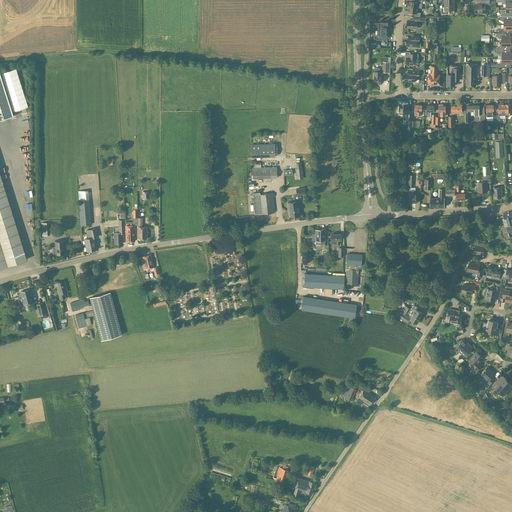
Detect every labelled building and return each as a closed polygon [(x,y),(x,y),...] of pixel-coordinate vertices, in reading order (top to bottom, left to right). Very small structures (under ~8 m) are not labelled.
[(490,3),(483,4),(481,4),(481,7),(475,7),(475,13),(485,13),(485,7),(490,7),(490,3)] [(454,4),(444,4),(445,7),(443,7),(443,8),(441,8),(441,14),(448,14),(448,10),(454,10),(454,4)] [(511,6),(506,7),(506,10),(501,10),(501,16),(508,16),(508,13),(511,12),(511,6)] [(418,8),(409,7),(408,12),(415,13),(414,17),(419,17),(420,17),(421,13),(417,12),(418,8)] [(420,17),(419,17),(413,17),(413,20),(410,19),(410,20),(410,21),(408,21),(407,28),(410,28),(410,29),(411,29),(413,29),(414,29),(414,28),(417,28),(418,21),(426,22),(426,16),(420,17)] [(504,25),(511,24),(511,16),(498,16),(498,20),(499,20),(504,22),(504,25)] [(377,35),(377,40),(387,40),(388,23),(379,22),(379,23),(375,23),(374,30),(378,30),(378,35),(377,35)] [(511,24),(504,25),(504,27),(500,30),(498,30),(498,33),(496,33),(511,33),(511,24)] [(511,33),(496,33),(496,37),(497,37),(502,39),(502,42),(511,41),(511,37),(511,38),(511,36),(510,36),(510,33),(511,33)] [(414,48),(414,46),(417,46),(417,42),(419,42),(420,36),(413,36),(413,39),(407,39),(407,46),(409,46),(409,48),(410,48),(411,49),(412,49),(413,48),(414,48)] [(511,41),(502,42),(502,44),(497,47),(496,47),(496,50),(510,50),(510,47),(511,47),(511,46),(511,45),(511,41)] [(510,53),(510,50),(496,50),(496,54),(497,54),(502,56),(502,59),(511,58),(511,54),(511,53),(510,53)] [(416,64),(416,58),(416,54),(410,54),(410,58),(406,58),(406,64),(416,64)] [(511,58),(502,59),(502,61),(497,64),(496,64),(496,67),(510,67),(510,64),(511,64),(511,62),(511,58)] [(482,64),(481,76),(489,76),(490,65),(482,64)] [(476,86),(476,65),(467,65),(466,86),(476,86)] [(382,76),(382,71),(380,71),(380,68),(375,67),(374,71),(374,76),(374,83),(381,83),(381,80),(382,80),(382,76)] [(451,69),(450,74),(447,74),(447,86),(455,86),(455,78),(459,78),(459,68),(454,68),(454,69),(451,69)] [(414,82),(414,81),(415,81),(415,77),(419,77),(419,70),(413,70),(413,74),(406,73),(405,81),(410,81),(410,82),(411,82),(413,82),(414,82)] [(0,72),(0,120),(14,116),(0,72)] [(493,76),(493,78),(492,78),(492,82),(493,82),(493,85),(500,85),(500,82),(505,82),(505,73),(501,73),(501,76),(493,76)] [(412,117),(412,111),(408,110),(408,103),(400,103),(399,113),(407,113),(407,116),(412,117)] [(499,115),(497,115),(497,120),(500,120),(500,117),(505,117),(505,115),(506,115),(505,104),(504,104),(503,103),(500,103),(499,105),(498,105),(498,112),(499,115)] [(425,110),(425,117),(431,117),(431,112),(434,112),(435,106),(427,105),(427,110),(425,110)] [(493,116),(493,111),(494,111),(494,105),(486,105),(486,111),(487,111),(487,117),(493,116)] [(467,106),(467,110),(465,110),(465,122),(471,122),(470,111),(475,111),(475,115),(479,115),(479,112),(479,111),(480,111),(480,106),(475,106),(467,106)] [(436,114),(432,114),(431,124),(432,124),(431,127),(435,128),(435,124),(440,124),(440,117),(436,117),(436,114)] [(252,157),(275,156),(275,143),(251,144),(252,157)] [(261,167),(261,163),(252,163),(252,179),(277,178),(277,167),(261,167)] [(0,173),(0,267),(27,259),(0,173)] [(478,183),(478,187),(476,187),(475,188),(476,190),(477,191),(478,191),(478,192),(487,192),(487,183),(490,183),(489,176),(481,176),(482,182),(478,183)] [(494,199),(502,198),(501,187),(493,188),(494,199)] [(444,207),(444,189),(439,189),(439,198),(430,198),(430,207),(444,207)] [(91,224),(88,190),(79,191),(81,225),(91,224)] [(409,203),(416,202),(416,191),(408,191),(409,203)] [(260,194),(259,192),(252,193),(253,195),(254,213),(256,214),(258,214),(258,215),(275,213),(273,193),(260,194)] [(287,203),(289,217),(300,216),(298,201),(287,203)] [(511,212),(503,214),(504,218),(502,219),(504,227),(501,228),(504,237),(509,236),(508,234),(511,232),(511,212)] [(118,220),(119,234),(114,234),(114,244),(122,244),(122,233),(125,233),(124,220),(118,220)] [(135,241),(134,225),(125,226),(126,242),(135,241)] [(147,239),(147,227),(137,227),(137,239),(147,239)] [(86,230),(88,238),(83,239),(86,252),(98,250),(95,238),(99,237),(97,228),(86,230)] [(315,230),(315,233),(312,233),(312,240),(315,240),(315,245),(325,245),(325,240),(325,229),(315,230)] [(340,244),(340,240),(341,240),(341,234),(331,234),(331,240),(331,243),(332,244),(336,244),(340,244)] [(481,240),(481,242),(478,242),(477,243),(476,245),(475,245),(474,253),(483,255),(485,247),(485,248),(486,244),(485,243),(486,241),(481,240)] [(54,241),(55,248),(53,248),(53,253),(55,253),(55,254),(65,254),(64,241),(54,241)] [(346,265),(345,286),(358,286),(359,265),(361,265),(362,254),(347,253),(346,265)] [(153,268),(153,267),(154,267),(150,255),(142,257),(144,263),(142,264),(143,270),(146,269),(147,272),(153,270),(155,275),(156,275),(156,277),(160,276),(159,274),(159,273),(157,267),(153,268)] [(469,263),(468,267),(467,267),(466,268),(465,270),(466,271),(477,274),(476,277),(478,278),(478,281),(481,282),(482,278),(481,278),(482,269),(479,269),(480,264),(473,263),(473,264),(469,263)] [(487,273),(486,274),(492,276),(492,278),(499,280),(500,273),(496,272),(497,268),(488,266),(487,273)] [(507,270),(506,274),(503,273),(502,279),(505,279),(507,278),(507,277),(509,278),(508,281),(511,282),(511,273),(510,273),(511,271),(507,270)] [(304,273),(303,287),(344,290),(345,276),(304,273)] [(57,289),(60,300),(66,298),(65,293),(67,292),(64,280),(57,282),(58,288),(57,289)] [(463,284),(462,292),(468,294),(471,295),(472,292),(476,293),(477,287),(470,285),(470,286),(463,284)] [(488,289),(488,290),(486,290),(484,290),(484,291),(483,294),(483,295),(484,296),(487,296),(486,299),(495,301),(497,293),(500,294),(501,288),(496,287),(495,291),(488,289)] [(30,289),(20,291),(24,305),(33,302),(30,289)] [(506,297),(505,301),(511,302),(511,294),(509,294),(510,290),(504,289),(503,296),(506,297)] [(122,335),(110,292),(89,298),(101,340),(122,335)] [(355,318),(357,305),(303,296),(301,310),(355,318)] [(84,301),(84,299),(70,303),(73,311),(80,309),(80,307),(89,305),(88,300),(84,301)] [(46,314),(43,303),(36,304),(39,316),(46,314)] [(404,309),(402,312),(407,315),(405,318),(409,321),(410,320),(417,324),(420,318),(410,313),(409,312),(404,309)] [(412,310),(410,313),(420,318),(423,313),(416,309),(415,311),(412,310)] [(451,316),(450,322),(460,324),(462,315),(454,314),(455,310),(449,309),(447,315),(451,316)] [(79,328),(92,325),(89,317),(94,316),(92,310),(83,313),(75,315),(79,328)] [(488,320),(486,332),(498,335),(500,329),(496,328),(498,322),(488,320)] [(352,336),(354,323),(348,323),(346,335),(352,336)] [(463,341),(457,347),(466,355),(472,349),(463,341)] [(478,370),(477,370),(482,365),(479,362),(483,358),(476,352),(467,362),(470,364),(468,366),(471,370),(470,371),(474,374),(478,370)] [(487,367),(481,374),(489,381),(487,383),(489,385),(494,379),(492,377),(495,373),(487,367)] [(502,375),(496,382),(492,386),(497,390),(503,396),(511,386),(505,380),(506,379),(502,375)] [(352,398),(356,389),(350,387),(350,388),(343,385),(340,394),(346,396),(345,398),(353,401),(353,399),(352,398)] [(358,398),(369,405),(374,397),(363,390),(358,398)] [(279,467),(276,479),(284,482),(288,468),(281,465),(280,468),(279,467)] [(309,481),(298,478),(293,495),(298,497),(300,490),(306,492),(305,492),(311,494),(315,482),(309,481)] [(289,503),(288,506),(285,505),(283,511),(286,511),(285,511),(297,511),(298,510),(294,509),(295,507),(293,506),(293,505),(289,503)]
